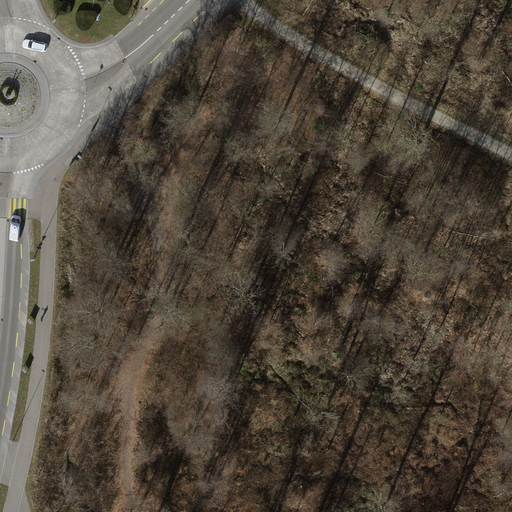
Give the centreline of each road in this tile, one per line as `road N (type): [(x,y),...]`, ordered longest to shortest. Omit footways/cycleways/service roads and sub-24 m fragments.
road 1 (track): [(241,0),(511,155)]
road 2 (secondary): [(0,397),(24,153)]
road 3 (track): [(305,43),(265,86),(186,145),(150,200)]
road 4 (track): [(150,200),(157,241),(152,310),(128,385)]
road 5 (tertiary): [(190,0),(117,70),(68,93)]
road 6 (track): [(89,87),(150,200)]
